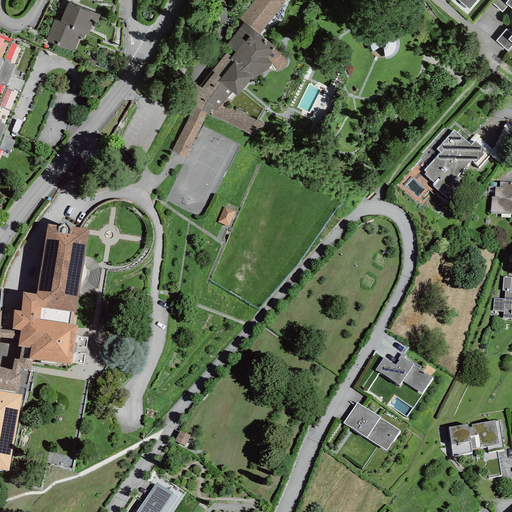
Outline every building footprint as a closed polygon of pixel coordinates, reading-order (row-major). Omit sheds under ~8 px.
[(284,1),(282,0),(253,0),(216,45),(202,72),(208,74),(200,87),(191,82),(176,106),(190,114),(171,150),(185,158),(207,113),(254,136),(257,131),(259,133),(264,125),(262,122),(259,120),(230,105),(229,101),(236,94),(237,95),(252,75),(254,77),(268,68),(270,70),(276,70),(279,69),(283,66),(286,63),(287,59),(285,55),(283,52),(259,33),(284,1)] [(475,0),(459,0),(469,8),(475,0)] [(507,0),(491,0),(502,11),(508,4),(506,2),(507,0)] [(68,2),(60,21),(78,29),(88,34),(93,22),(89,21),(92,12),(68,2)] [(60,21),(54,19),(45,39),(74,51),(79,38),(75,36),(78,29),(60,21)] [(371,29),(373,53),(400,52),(398,27),(371,29)] [(511,41),(508,38),(511,34),(506,29),(496,41),(507,50),(511,44),(511,41)] [(0,147),(30,79),(17,73),(26,53),(0,41),(0,147)] [(475,145),(471,149),(454,133),(436,152),(440,155),(424,173),(426,175),(424,177),(434,186),(432,188),(448,203),(454,197),(453,195),(460,188),(455,184),(472,165),(475,168),(484,159),(482,157),(485,154),(475,145)] [(81,184),(70,177),(68,180),(79,187),(81,184)] [(511,184),(500,184),(499,190),(495,189),(495,198),(492,198),(491,215),(511,216),(511,184)] [(235,214),(224,209),(218,224),(228,229),(235,214)] [(76,336),(38,329),(40,316),(74,322),(88,240),(46,234),(35,302),(22,301),(20,319),(13,319),(10,336),(0,334),(0,393),(16,397),(20,379),(18,379),(19,374),(29,376),(31,369),(70,375),(76,336)] [(511,280),(503,280),(502,293),(505,293),(505,302),(494,301),(493,313),(503,314),(503,320),(511,321),(511,280)] [(406,359),(402,356),(398,361),(399,362),(395,368),(384,360),(375,372),(399,390),(403,384),(422,398),(433,382),(419,372),(421,370),(414,365),(412,368),(404,362),(406,359)] [(0,477),(8,479),(22,403),(0,398),(0,477)] [(377,420),(357,405),(342,426),(366,443),(367,441),(386,455),(400,436),(377,419),(377,420)] [(499,423),(448,430),(452,460),(472,457),(471,454),(482,452),(484,462),(498,459),(498,455),(503,454),(499,423)] [(191,440),(180,434),(173,444),(184,451),(191,440)] [(158,475),(137,511),(169,511),(182,489),(158,475)]
